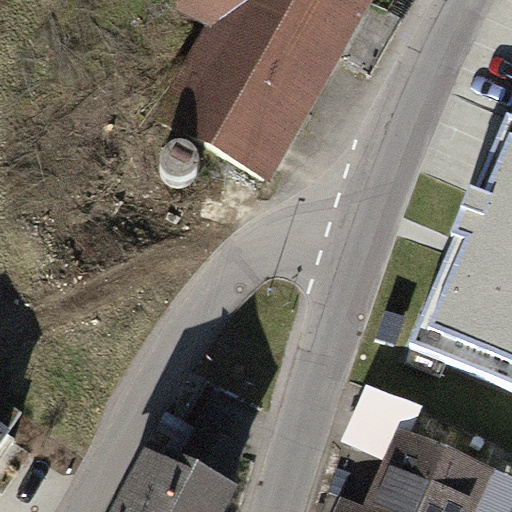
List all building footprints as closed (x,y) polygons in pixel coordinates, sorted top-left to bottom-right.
[(239,30),(176,152),(289,211),(398,0),(193,0),(191,5),(239,30)] [(511,125),(414,351),(511,393),(511,125)] [(0,456),(12,439),(0,430),(0,456)] [(401,510),(362,490),(350,511),(498,511),(511,488),(511,466),(443,430),(401,510)] [(156,463),(131,511),(229,511),(234,503),(156,463)]
